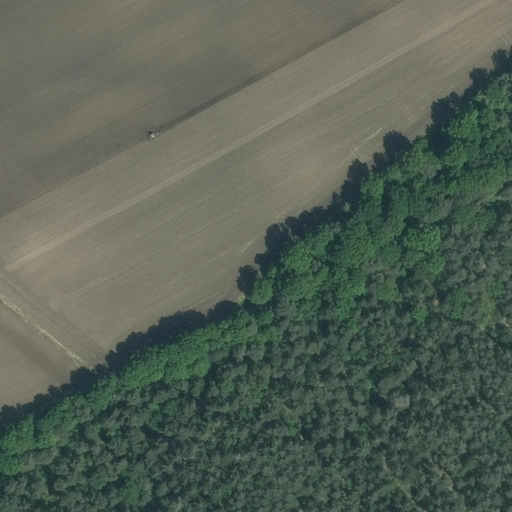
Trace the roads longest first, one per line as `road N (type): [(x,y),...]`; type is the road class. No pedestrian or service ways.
road 1 (track): [(0,433),(252,306),(294,295),(511,181)]
road 2 (track): [(0,297),(106,381)]
